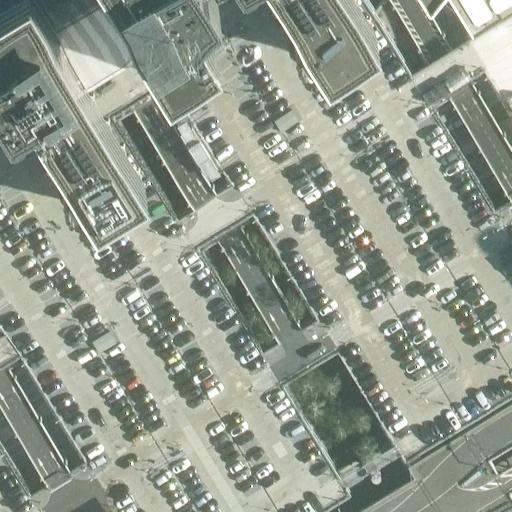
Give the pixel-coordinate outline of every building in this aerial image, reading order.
[(0,511),(308,511),(511,390),(511,99),(477,41),(471,31),(452,0),(367,0),(380,20),(326,53),(293,0),(216,0),(225,15),(174,46),(159,23),(126,42),(87,66),(147,166),(92,200),(32,100),(16,110),(1,119),(0,119),(0,511)] [(87,66),(42,0),(0,0),(0,84),(16,110),(32,100),(92,200),(147,166),(87,66)] [(126,42),(159,23),(144,0),(0,0),(0,117),(1,119),(16,110),(0,84),(0,0),(42,0),(87,66),(126,42)] [(144,0),(159,23),(174,46),(225,15),(216,0),(144,0)] [(367,0),(293,0),(326,53),(380,20),(367,0)] [(511,0),(452,0),(471,31),(511,7),(511,0)] [(511,7),(471,31),(477,41),(511,99),(511,7)]
